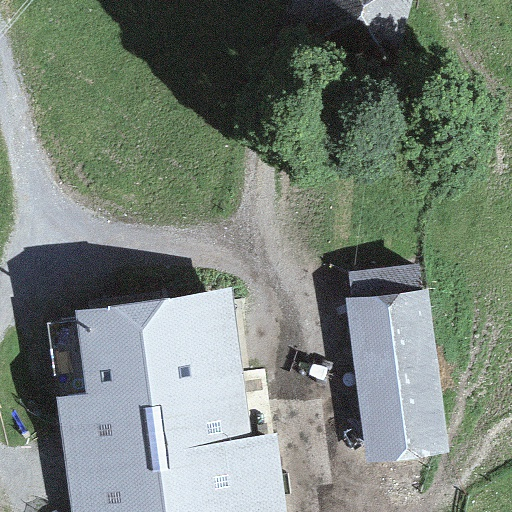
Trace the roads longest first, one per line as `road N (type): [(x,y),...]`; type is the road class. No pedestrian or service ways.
road 1 (track): [(0,71),(26,164),(71,224),(129,243),(260,254)]
road 2 (track): [(260,254),(329,511)]
road 3 (track): [(260,254),(305,0)]
